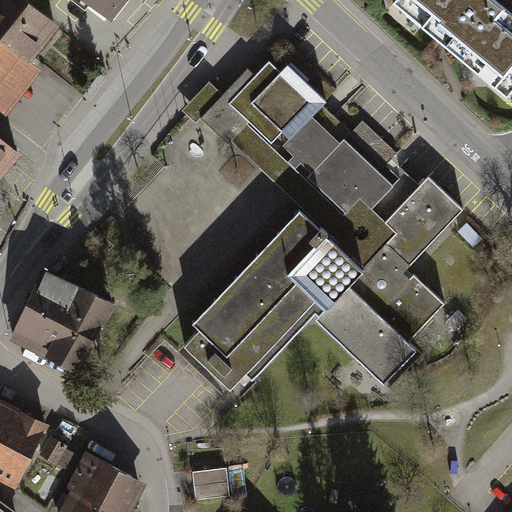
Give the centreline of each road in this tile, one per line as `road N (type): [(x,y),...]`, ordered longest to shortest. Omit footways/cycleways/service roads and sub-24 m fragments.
road 1 (secondary): [(215,0),(0,290)]
road 2 (residential): [(312,0),(499,170)]
road 3 (residential): [(156,511),(149,470),(127,436),(0,365)]
